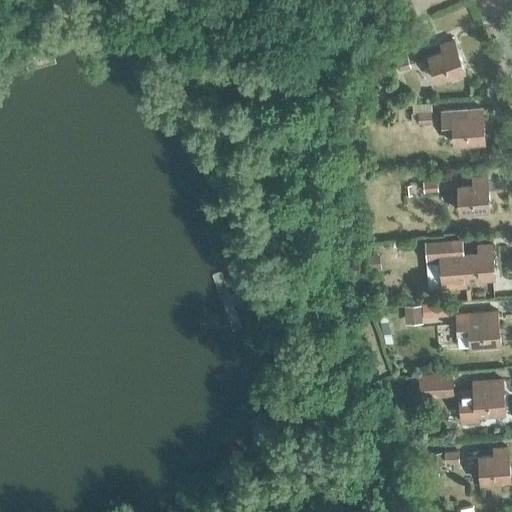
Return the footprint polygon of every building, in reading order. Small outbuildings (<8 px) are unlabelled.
[(427,57),(435,80),(465,69),(454,39),(440,44),(442,52),(427,57)] [(454,143),(484,140),(482,107),(440,111),(441,129),(453,128),(454,143)] [(458,185),(459,210),(490,207),(487,176),(472,177),(472,184),(458,185)] [(369,212),(371,236),(389,234),(387,210),(369,212)] [(477,252),(463,253),(462,236),(425,239),(426,263),(440,262),(442,288),(468,287),(467,277),(494,276),(492,244),(476,245),(477,252)] [(423,316),(449,315),(448,301),(422,302),(422,304),(410,305),(410,314),(423,313),(423,316)] [(456,315),(459,346),(500,343),(497,311),(456,315)] [(420,397),(455,395),(453,370),(418,372),(419,375),(410,375),(411,391),(420,390),(420,397)] [(473,389),(475,414),(505,412),(503,380),(487,381),(488,388),(473,389)] [(478,456),(480,481),(510,479),(508,447),(493,448),(493,455),(478,456)]
